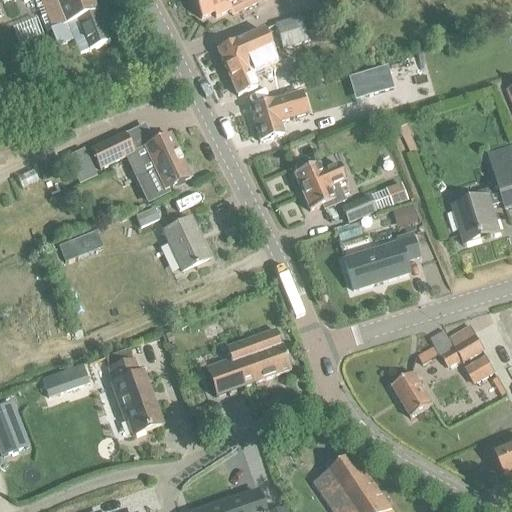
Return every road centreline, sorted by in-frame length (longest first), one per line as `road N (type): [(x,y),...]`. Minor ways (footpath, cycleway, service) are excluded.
road 1 (residential): [(315,348),(146,0)]
road 2 (residential): [(481,511),(388,459),(353,429),(315,348)]
road 3 (residential): [(315,348),(511,287)]
